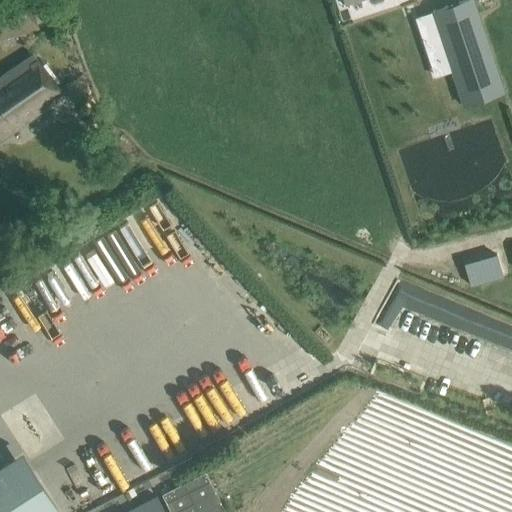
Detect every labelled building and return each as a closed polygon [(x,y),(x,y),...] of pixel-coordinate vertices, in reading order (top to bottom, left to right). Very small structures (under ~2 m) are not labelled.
[(0,0),(0,37),(38,27),(32,0),(0,0)] [(464,0),(432,11),(464,107),(504,94),(472,0),(464,0)] [(0,142),(65,95),(33,54),(9,71),(0,77),(0,142)] [(468,265),(467,281),(495,283),(496,267),(468,265)] [(0,511),(70,511),(38,450),(0,470),(0,511)] [(225,511),(206,472),(161,495),(169,511),(225,511)] [(122,511),(165,511),(157,494),(122,511)]
